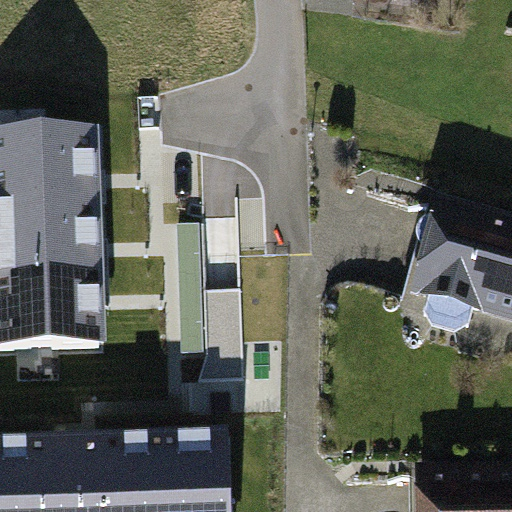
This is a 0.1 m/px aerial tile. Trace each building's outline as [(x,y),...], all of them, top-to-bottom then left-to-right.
[(0,206),(95,203),(92,130),(0,133),(0,206)] [(511,215),(435,194),(408,288),(511,316),(511,215)] [(0,278),(98,275),(95,203),(0,206),(0,278)] [(0,332),(1,351),(101,347),(98,275),(0,278),(0,332)] [(0,446),(0,511),(232,511),(230,438),(0,446)] [(511,511),(511,443),(411,444),(411,511),(511,511)]
